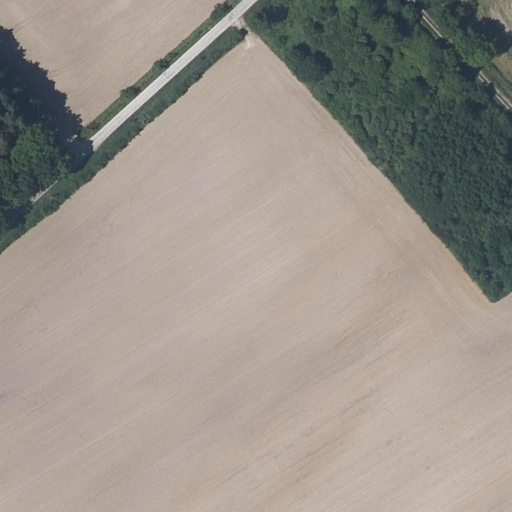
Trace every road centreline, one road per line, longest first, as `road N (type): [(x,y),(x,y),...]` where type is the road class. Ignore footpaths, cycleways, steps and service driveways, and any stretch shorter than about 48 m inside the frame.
road 1 (unclassified): [(0,228),(252,0)]
road 2 (track): [(410,0),(511,109)]
